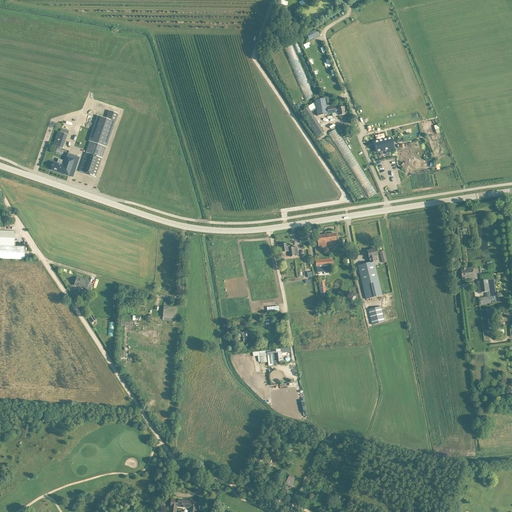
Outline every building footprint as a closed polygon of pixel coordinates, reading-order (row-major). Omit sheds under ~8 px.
[(307,35),(309,40),(319,35),(317,30),(307,35)] [(298,42),(293,44),(314,95),(319,93),(298,42)] [(292,45),(284,49),(306,101),(315,97),(292,45)] [(326,107),(327,107),(325,98),(314,100),(314,103),(309,107),(311,111),(316,107),(317,116),(328,114),(326,107)] [(335,106),(327,107),(326,107),(328,114),(336,113),(336,112),(335,108),(335,106)] [(344,107),(335,108),(336,112),(338,112),(339,116),(345,115),(344,107)] [(89,142),(86,153),(102,159),(106,147),(106,148),(115,122),(118,113),(109,110),(106,118),(97,115),(88,141),(89,142)] [(80,127),(73,148),(85,151),(91,131),(80,127)] [(60,133),(58,132),(53,147),(64,151),(70,132),(61,129),(60,133)] [(336,129),(328,134),(369,199),(377,194),(336,129)] [(328,137),(320,142),(358,201),(366,196),(328,137)] [(388,139),(374,142),(375,146),(374,146),(376,152),(394,148),(392,138),(388,138),(388,139)] [(102,159),(86,153),(79,171),(95,177),(102,159)] [(63,166),(61,173),(73,177),(79,158),(67,154),(63,166)] [(51,170),(61,173),(63,166),(53,162),(51,170)] [(0,258),(25,260),(25,247),(14,246),(15,231),(0,230),(0,258)] [(317,236),(318,244),(318,247),(334,245),(334,244),(334,241),(336,240),(335,233),(317,236)] [(288,251),(289,254),(289,257),(298,256),(297,247),(288,248),(288,246),(289,246),(288,246),(288,244),(279,245),(280,250),(280,252),(288,251)] [(369,258),(370,263),(374,262),(375,262),(376,262),(375,257),(378,256),(377,253),(376,248),(367,251),(369,258)] [(333,266),(333,259),(315,260),(316,268),(317,268),(317,272),(330,271),(330,266),(333,266)] [(359,271),(362,282),(379,279),(375,262),(374,262),(370,263),(358,266),(359,271)] [(462,271),(462,276),(463,279),(463,281),(477,279),(475,270),(474,270),(473,270),(473,269),(467,270),(467,268),(462,269),(462,271)] [(85,293),(89,295),(92,285),(88,284),(89,281),(76,277),(74,285),(87,289),(85,293)] [(379,279),(362,282),(365,300),(383,295),(379,279)] [(490,297),(496,297),(494,279),(480,281),(481,293),(487,292),(488,297),(480,298),(481,304),(490,303),(490,297)] [(125,303),(145,304),(145,297),(125,296),(125,303)] [(164,307),(163,312),(163,318),(175,318),(175,313),(176,308),(164,307)] [(368,311),(372,325),(385,322),(381,307),(368,311)] [(492,309),(486,310),(482,311),(485,332),(495,331),(492,309)] [(86,314),(92,323),(96,320),(90,311),(86,314)] [(267,356),(268,366),(274,365),(272,354),(281,352),(281,350),(266,352),(267,356)] [(190,501),(171,499),(170,506),(171,506),(170,511),(175,511),(177,507),(184,508),(185,506),(190,507),(189,511),(195,511),(197,500),(190,499),(190,501)]
